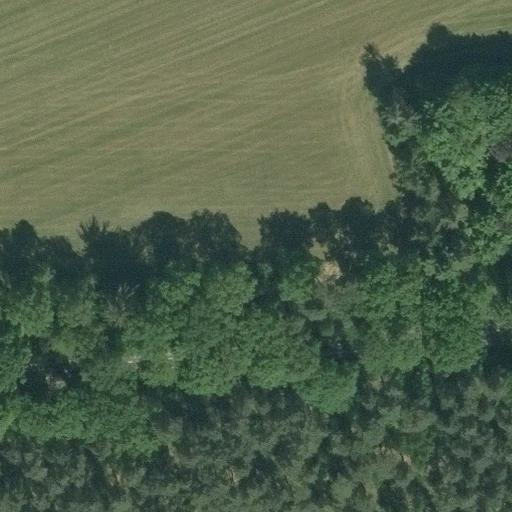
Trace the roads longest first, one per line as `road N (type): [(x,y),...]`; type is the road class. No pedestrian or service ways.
road 1 (tertiary): [(511,339),(0,381)]
road 2 (track): [(336,0),(427,252),(436,347)]
